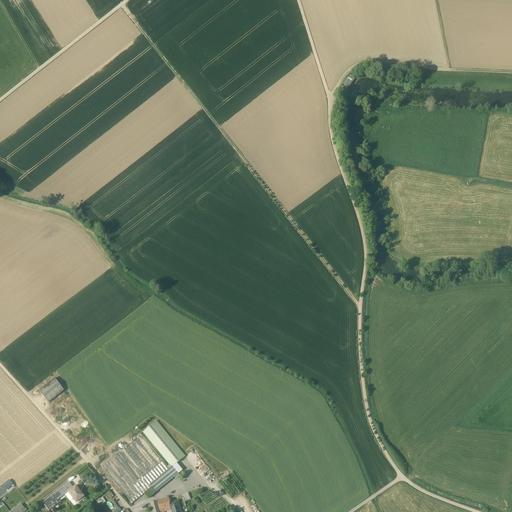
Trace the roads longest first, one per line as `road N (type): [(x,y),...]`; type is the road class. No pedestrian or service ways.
road 1 (track): [(478,511),(400,476),(371,430),(357,349),(360,230),(298,0)]
road 2 (track): [(123,7),(357,304)]
road 3 (track): [(329,104),(352,67),(366,62),(511,70)]
road 4 (track): [(0,101),(133,0)]
